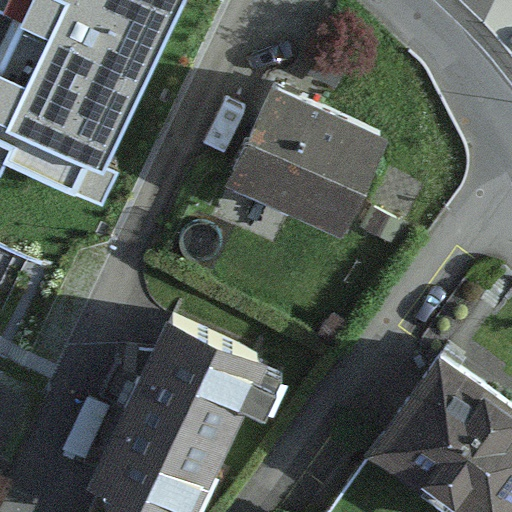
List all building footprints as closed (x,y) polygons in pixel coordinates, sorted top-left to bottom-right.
[(9,145),(76,176),(89,149),(106,157),(179,0),(27,0),(0,59),(0,120),(17,128),(9,145)] [(221,187),(338,238),(382,137),(265,86),(221,187)] [(192,506),(254,370),(161,328),(99,464),(192,506)] [(358,460),(433,511),(511,511),(511,410),(431,355),(358,460)] [(0,500),(10,482),(0,476),(0,500)]
